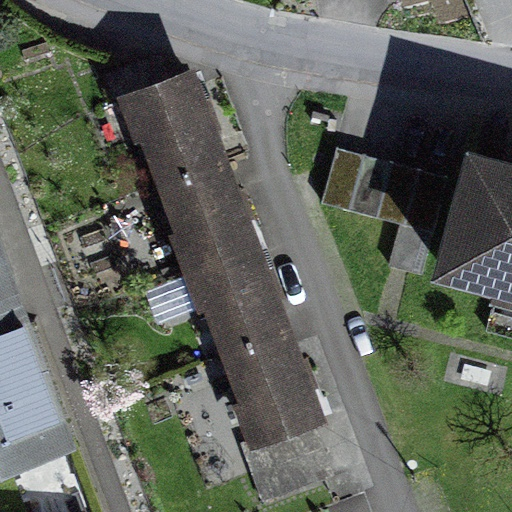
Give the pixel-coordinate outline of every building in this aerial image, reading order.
[(196,71),(117,100),(135,149),(140,146),(174,234),(169,236),(199,318),(204,316),(238,406),(234,408),(247,442),(251,453),(316,430),(328,426),(196,71)] [(448,178),(336,150),(322,205),(400,225),(390,265),(423,275),(448,178)] [(511,167),(467,156),(431,288),(492,304),(491,308),(511,314),(511,167)] [(0,236),(0,482),(80,454),(0,236)] [(251,453),(247,442),(241,444),(264,503),(335,476),(316,430),(251,453)]
